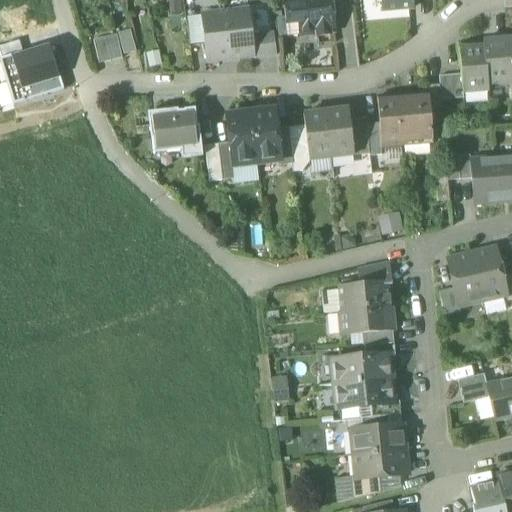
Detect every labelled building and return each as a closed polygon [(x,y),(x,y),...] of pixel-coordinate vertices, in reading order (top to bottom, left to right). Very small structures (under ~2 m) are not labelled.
[(329,0),(289,0),(285,1),(287,19),(299,18),(301,37),(317,35),(317,37),(330,36),(330,34),(334,33),(329,0)] [(381,0),(383,12),(412,10),(411,0),(381,0)] [(249,11),(225,14),(230,59),(254,57),(254,56),(252,37),(249,11)] [(225,14),(201,16),(206,62),(230,59),(225,14)] [(273,34),(252,37),(254,56),(254,57),(254,59),(276,56),(273,34)] [(116,36),(93,41),(99,65),(122,59),(116,36)] [(474,47),(459,49),(461,75),(463,95),(488,93),(488,87),(511,85),(507,39),(483,41),(483,47),(482,47),(482,49),(474,50),(474,47)] [(0,59),(23,53),(19,42),(0,47),(0,59)] [(23,53),(0,59),(0,64),(12,105),(63,91),(49,45),(23,53)] [(461,75),(439,77),(439,85),(441,101),(464,99),(463,95),(461,75)] [(439,85),(428,86),(428,93),(429,109),(441,108),(441,101),(439,85)] [(428,93),(397,96),(401,146),(432,143),(429,109),(428,93)] [(397,96),(377,97),(380,123),(382,147),(401,146),(397,96)] [(184,112),(178,113),(178,111),(147,114),(150,140),(152,140),(153,155),(180,152),(181,160),(202,157),(199,127),(197,127),(195,110),(184,111),(184,112)] [(348,110),(326,113),(331,159),(354,156),(349,121),(348,110)] [(274,111),(250,114),(256,165),(279,163),(280,162),(276,131),(274,111)] [(326,113),(303,115),(305,127),(309,162),(331,159),(326,113)] [(250,114),(226,116),(230,144),(233,168),(234,168),(256,165),(250,114)] [(370,154),(365,119),(349,121),(354,156),(370,154)] [(380,123),(367,125),(370,154),(370,157),(382,155),(382,147),(380,123)] [(305,127),(288,129),(293,165),(294,173),(302,172),(309,163),(309,162),(305,127)] [(293,165),(288,129),(276,131),(280,162),(279,163),(279,166),(293,165)] [(230,144),(218,146),(222,181),(235,180),(234,168),(233,168),(230,144)] [(218,146),(205,147),(209,183),(222,181),(218,146)] [(470,156),(446,158),(448,182),(472,180),(470,162),(470,156)] [(511,157),(494,160),(498,203),(511,202),(511,157)] [(494,160),(470,162),(472,180),(474,205),(498,203),(494,160)] [(447,178),(436,179),(438,202),(449,201),(447,178)] [(396,213),(375,215),(378,234),(399,231),(396,213)] [(495,250),(471,256),(482,302),(506,297),(501,278),(495,250)] [(471,256),(448,261),(455,289),(459,308),(482,302),(471,256)] [(389,263),(357,271),(359,285),(387,283),(388,287),(392,286),(389,263)] [(511,275),(501,278),(506,297),(507,302),(511,300),(511,275)] [(359,285),(338,287),(340,313),(390,308),(388,287),(387,283),(359,285)] [(455,289),(439,293),(444,317),(460,313),(459,308),(455,289)] [(319,291),(320,313),(333,313),(332,290),(319,291)] [(390,308),(340,313),(342,337),(362,335),(392,332),(390,308)] [(392,332),(362,335),(363,347),(364,347),(393,344),(392,332)] [(393,344),(364,347),(365,359),(388,357),(389,358),(395,358),(393,344)] [(365,359),(333,362),(335,386),(391,381),(389,358),(388,357),(365,359)] [(484,375),(457,381),(463,405),(489,399),(486,387),(484,375)] [(511,380),(486,387),(489,399),(494,422),(511,417),(511,380)] [(391,381),(335,386),(337,410),(369,407),(393,404),(393,403),(391,381)] [(393,404),(369,407),(371,419),(388,417),(388,418),(400,416),(399,403),(393,403),(393,404)] [(371,419),(360,420),(362,432),(389,429),(388,418),(388,417),(371,419)] [(362,432),(352,433),(354,457),(404,452),(401,428),(362,432)] [(404,452),(354,457),(356,478),(356,481),(379,479),(406,476),(404,452)] [(511,511),(511,473),(495,477),(497,483),(504,511),(511,511)] [(379,479),(356,481),(356,478),(350,479),(353,500),(380,494),(379,479)] [(497,483),(470,489),(475,511),(504,511),(497,483)] [(393,511),(392,502),(363,508),(363,511),(393,511)]
